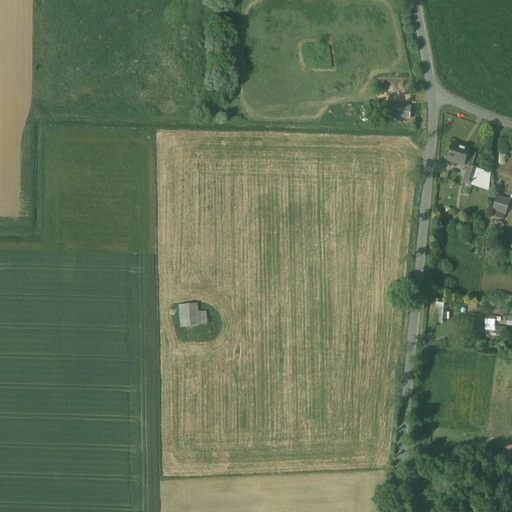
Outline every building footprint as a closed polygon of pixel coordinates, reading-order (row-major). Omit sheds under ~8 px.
[(411,108),(384,105),(383,116),(410,119),(411,108)] [(470,149),(453,144),(447,161),(464,167),(465,166),(469,153),(470,149)] [(490,174),(471,168),(476,155),(469,153),(465,166),(469,167),(463,183),(489,192),(490,174)] [(510,202),(497,197),(493,210),(497,212),(495,218),(503,221),(505,214),(506,214),(510,202)] [(438,323),(446,323),(446,303),(438,303),(438,323)] [(196,305),(179,306),(180,328),(198,327),(196,305)] [(497,326),(499,317),(486,315),(485,324),(497,326)] [(494,326),(494,334),(502,335),(502,326),(494,326)] [(511,447),(505,446),(503,458),(511,459),(511,447)]
